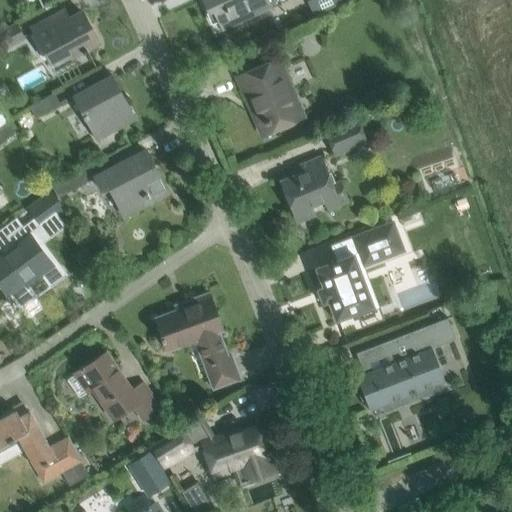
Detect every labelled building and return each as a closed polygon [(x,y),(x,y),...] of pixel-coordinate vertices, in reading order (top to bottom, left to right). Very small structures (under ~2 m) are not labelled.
[(201,0),(209,15),(213,13),(221,31),(272,8),(268,0),(201,0)] [(309,0),(316,13),(344,0),(309,0)] [(61,23),(56,15),(32,28),(50,61),(69,51),(72,57),(82,51),(83,53),(87,51),(86,49),(98,42),(82,12),(61,23)] [(15,24),(0,32),(0,52),(24,38),(15,24)] [(241,30),(231,35),(237,48),(247,43),(241,30)] [(225,38),(217,42),(225,59),(233,55),(225,38)] [(278,59),(255,69),(237,77),(258,125),(264,122),(268,130),(297,117),(280,79),(285,77),(278,59)] [(111,76),(93,86),(74,96),(93,131),(115,119),(119,126),(134,118),(111,76)] [(37,115),(56,109),(52,97),(34,103),(37,115)] [(336,154),(366,141),(357,119),(326,132),(336,154)] [(7,122),(0,127),(0,145),(15,134),(7,122)] [(95,176),(96,178),(103,191),(110,188),(119,205),(141,193),(144,199),(146,198),(149,202),(167,193),(145,150),(95,176)] [(331,185),(320,157),(297,166),(300,174),(281,181),(292,209),(307,204),(308,207),(324,201),(327,209),(347,202),(339,182),(331,185)] [(76,172),(51,185),(58,198),(83,185),(76,172)] [(14,247),(0,257),(0,281),(20,309),(36,297),(37,296),(29,285),(58,263),(42,241),(65,225),(57,214),(64,209),(51,191),(27,209),(34,217),(6,237),(14,247)] [(335,260),(315,268),(322,287),(317,289),(322,303),(328,301),(335,320),(357,312),(373,306),(358,268),(364,265),(383,258),(378,245),(398,237),(392,221),(351,237),(357,252),(335,260)] [(82,254),(88,262),(96,256),(90,249),(82,254)] [(160,337),(162,342),(164,341),(168,351),(196,340),(214,387),(239,378),(231,355),(227,357),(218,331),(222,330),(208,293),(186,301),(188,306),(156,318),(163,337),(160,337)] [(389,363),(356,376),(369,411),(445,382),(431,347),(443,343),(435,322),(382,343),(389,363)] [(75,373),(87,390),(88,392),(94,388),(114,419),(134,405),(144,420),(160,409),(143,383),(131,391),(105,353),(84,367),(82,365),(79,368),(80,370),(75,373)] [(0,446),(18,437),(42,483),(61,473),(68,486),(88,475),(81,462),(71,467),(60,447),(51,452),(29,411),(28,411),(25,405),(0,419),(0,446)] [(187,423),(150,446),(163,468),(200,446),(204,444),(208,455),(214,474),(233,467),(239,483),(273,471),(268,457),(270,457),(268,452),(266,453),(257,427),(229,436),(228,434),(214,439),(200,416),(187,423)] [(149,495),(170,481),(152,453),(131,466),(149,495)] [(196,480),(182,489),(195,511),(206,511),(213,508),(196,480)] [(141,511),(160,511),(155,503),(141,511)]
